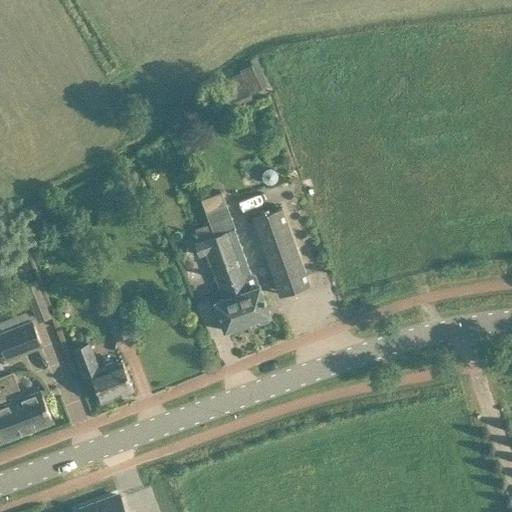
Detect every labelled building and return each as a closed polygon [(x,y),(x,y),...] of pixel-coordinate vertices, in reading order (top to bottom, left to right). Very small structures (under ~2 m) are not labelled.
[(222,191),(201,199),(213,235),(225,266),(227,265),(247,322),(256,318),(257,321),(261,322),(268,319),(270,316),(269,314),(270,313),(259,284),(255,273),(249,271),(234,228),(222,191)] [(280,294),(310,283),(282,206),(252,217),(280,294)] [(225,266),(213,235),(195,242),(200,255),(207,252),(223,297),(214,301),(224,330),(247,322),(227,265),(225,266)] [(36,278),(23,284),(30,302),(44,297),(36,278)] [(115,340),(132,334),(121,306),(105,312),(115,340)] [(0,327),(2,333),(0,333),(0,343),(5,357),(41,343),(32,321),(30,322),(25,310),(0,319),(0,327)] [(99,369),(88,341),(73,347),(83,376),(91,373),(101,400),(133,388),(122,360),(99,369)] [(21,397),(12,373),(0,377),(0,396),(1,399),(0,399),(0,435),(1,439),(4,437),(8,439),(18,435),(19,432),(52,419),(41,390),(21,397)] [(125,511),(119,494),(77,509),(78,511),(125,511)]
